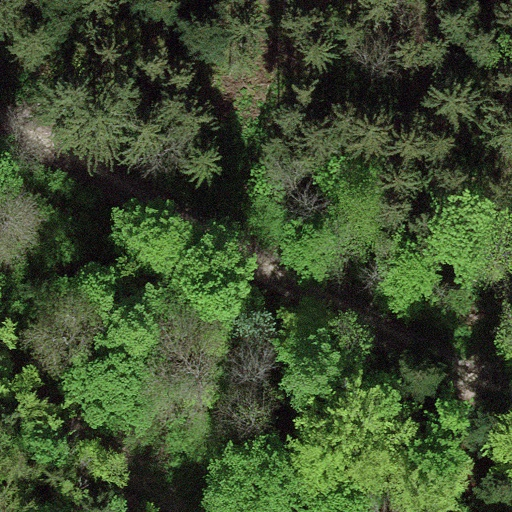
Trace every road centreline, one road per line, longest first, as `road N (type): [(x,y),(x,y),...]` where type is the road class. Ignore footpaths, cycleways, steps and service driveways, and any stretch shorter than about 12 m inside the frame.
road 1 (track): [(0,120),(511,404)]
road 2 (track): [(0,377),(155,511)]
